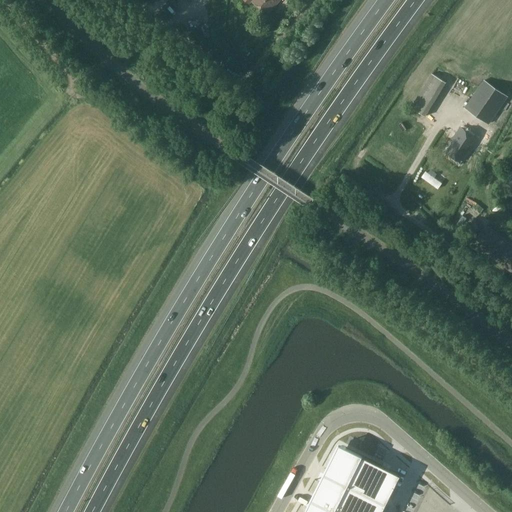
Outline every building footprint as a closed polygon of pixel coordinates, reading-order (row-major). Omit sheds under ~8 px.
[(267,15),(279,0),(242,0),(248,5),(251,1),(267,15)] [(456,77),(465,81),(471,69),(461,64),(456,77)] [(425,115),(445,81),(431,73),(411,106),(425,115)] [(488,123),(508,95),(484,79),(465,108),(488,123)] [(470,151),(477,140),(459,128),(451,138),(453,140),(444,154),(459,163),(468,151),(470,151)] [(466,232),(478,229),(475,219),(463,222),(466,232)] [(511,270),(511,248),(486,228),(476,242),(511,270)] [(333,455),(302,511),(373,511),(389,484),(333,455)]
